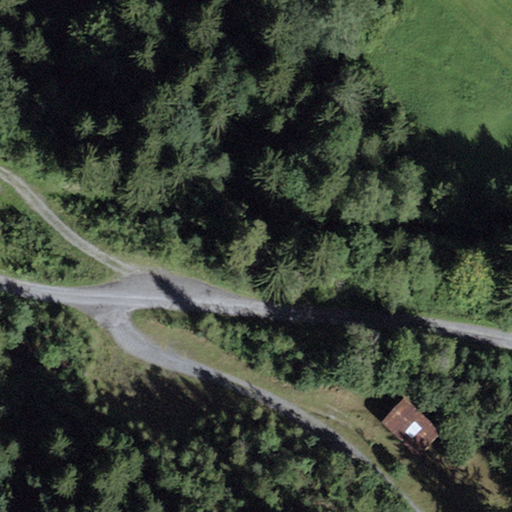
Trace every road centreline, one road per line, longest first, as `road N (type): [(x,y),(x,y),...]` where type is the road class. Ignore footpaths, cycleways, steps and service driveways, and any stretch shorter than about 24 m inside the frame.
road 1 (unclassified): [(0,278),(81,305),(169,296),(511,344)]
road 2 (track): [(23,186),(511,248)]
road 3 (track): [(169,296),(83,248),(0,169)]
